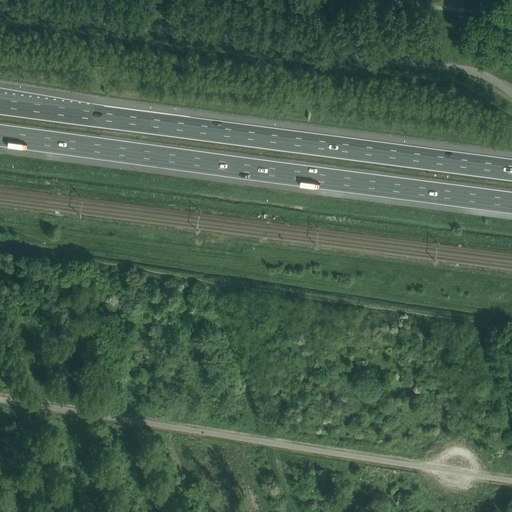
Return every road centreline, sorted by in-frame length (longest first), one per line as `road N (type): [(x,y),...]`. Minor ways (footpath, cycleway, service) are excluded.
road 1 (track): [(511,329),(0,256)]
road 2 (motorway): [(0,135),(511,203)]
road 3 (motorway): [(511,170),(0,103)]
